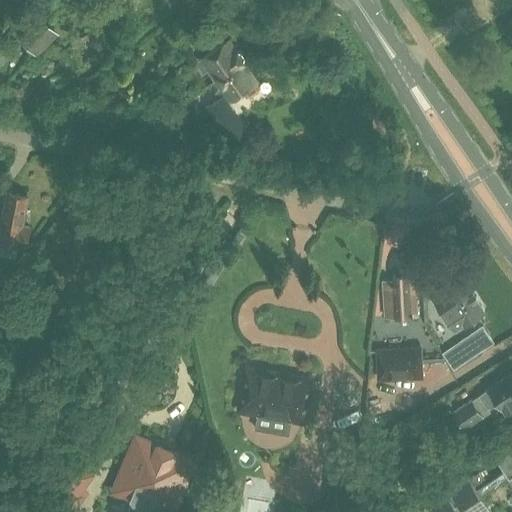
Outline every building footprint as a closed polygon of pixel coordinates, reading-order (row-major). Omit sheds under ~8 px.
[(17,35),(38,56),(60,33),(40,13),(17,35)] [(170,25),(158,35),(163,40),(174,30),(170,25)] [(209,69),(217,81),(245,62),(244,61),(245,60),(246,56),(242,51),(238,50),(237,51),(229,40),(196,63),(203,73),(209,69)] [(215,93),(223,105),(243,91),(247,96),(251,96),(257,92),(260,87),(256,82),(257,81),(245,62),(217,81),(222,88),(215,93)] [(90,83),(97,94),(122,78),(115,67),(90,83)] [(370,106),(350,76),(339,83),(341,85),(330,92),(349,120),(370,106)] [(12,96),(22,105),(35,93),(25,83),(12,96)] [(153,122),(164,141),(179,132),(168,113),(153,122)] [(160,142),(155,134),(147,138),(152,147),(160,142)] [(0,240),(29,246),(32,226),(22,225),(28,196),(8,192),(3,219),(0,218),(0,240)] [(383,280),(385,315),(417,314),(416,293),(410,293),(409,274),(393,275),(393,280),(383,280)] [(434,299),(454,329),(463,323),(464,324),(484,310),(463,278),(442,292),(443,293),(434,299)] [(443,355),(454,373),(495,345),(483,328),(443,355)] [(422,345),(377,347),(378,384),(423,382),(422,345)] [(240,408),(303,418),(310,378),(247,368),(240,408)] [(511,373),(454,411),(464,427),(490,411),(488,408),(498,401),(505,412),(511,407),(511,373)] [(390,435),(402,456),(419,445),(415,438),(406,425),(390,435)] [(258,460),(314,457),(313,426),(256,429),(258,460)] [(107,492),(152,511),(175,511),(199,456),(134,428),(107,492)] [(327,487),(354,490),(359,440),(332,437),(327,487)] [(419,509),(420,511),(492,511),(482,496),(509,479),(511,483),(511,448),(498,458),(504,467),(486,478),(481,470),(472,477),(471,475),(419,509)] [(4,481),(15,489),(34,462),(23,454),(4,481)] [(43,497),(64,511),(67,507),(70,509),(72,505),(77,509),(90,491),(85,487),(94,474),(68,455),(44,490),(46,493),(43,497)]
